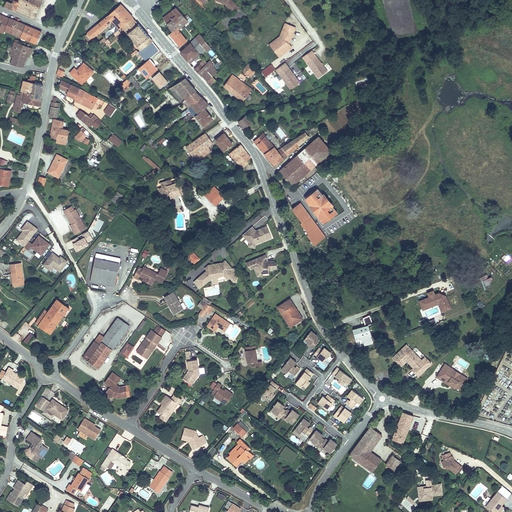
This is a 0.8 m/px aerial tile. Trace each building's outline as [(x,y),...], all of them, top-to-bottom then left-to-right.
[(34,20),(39,7),(29,2),(25,0),(15,0),(17,1),(17,0),(19,0),(17,5),(7,1),(4,6),(34,20)] [(199,0),(184,0),(182,2),(190,11),(201,2),(199,0)] [(240,7),(232,0),(228,0),(227,5),(233,13),(240,7)] [(122,27),(133,17),(122,5),(89,34),(92,37),(93,39),(112,21),(119,30),(122,27)] [(176,7),(173,9),(180,16),(183,14),(176,7)] [(169,24),(180,16),(173,9),(163,16),(169,24)] [(8,30),(13,18),(0,12),(0,28),(2,29),(3,28),(8,30)] [(179,29),(189,21),(183,14),(180,16),(169,24),(173,30),(179,29)] [(152,40),(133,17),(122,27),(142,50),(152,40)] [(18,33),(23,22),(13,18),(8,30),(18,33)] [(18,33),(23,35),(25,30),(29,31),(32,26),(23,22),(18,33)] [(285,23),(279,36),(274,40),(281,49),(290,43),(297,27),(285,23)] [(32,39),(38,28),(32,26),(29,31),(25,30),(23,35),(32,39)] [(188,40),(179,29),(173,30),(169,33),(179,47),(188,40)] [(200,34),(190,42),(200,55),(200,54),(206,50),(207,52),(212,48),(200,34)] [(107,41),(104,38),(98,44),(101,47),(107,41)] [(161,50),(152,40),(142,50),(139,52),(147,62),(150,59),(161,50)] [(281,49),(274,40),(269,44),(280,58),(293,47),(290,43),(281,49)] [(32,48),(28,46),(25,45),(24,45),(20,44),(18,43),(13,42),(11,47),(15,48),(17,47),(30,51),(32,48)] [(200,55),(190,42),(179,52),(190,64),(200,55)] [(23,65),(30,51),(17,47),(15,48),(11,47),(10,46),(7,46),(7,48),(10,49),(9,52),(13,54),(10,62),(23,65)] [(318,78),(328,71),(312,49),(302,57),(318,78)] [(145,75),(156,66),(150,59),(147,62),(139,68),(145,75)] [(214,65),(210,59),(207,62),(204,59),(194,68),(198,72),(214,66),(214,65)] [(275,69),(291,90),(301,82),(296,76),(295,76),(294,75),(295,74),(285,62),(275,69)] [(257,72),(249,63),(243,69),(251,77),(257,72)] [(83,86),(94,74),(86,66),(79,73),(75,70),(71,75),(83,86)] [(148,78),(158,69),(156,66),(145,75),(148,78)] [(218,71),(214,66),(198,72),(204,79),(207,81),(213,76),(218,71)] [(62,79),(65,73),(59,70),(57,74),(57,76),(62,79)] [(169,82),(161,72),(153,79),(162,89),(169,82)] [(30,86),(32,75),(23,73),(21,84),(30,86)] [(253,89),(233,74),(225,86),(244,101),(247,97),(251,100),(253,97),(250,94),(253,89)] [(40,91),(42,77),(32,75),(30,86),(30,89),(40,91)] [(137,82),(130,75),(127,78),(133,85),(137,82)] [(371,89),(367,75),(355,79),(358,88),(362,87),(363,92),(371,89)] [(210,85),(217,80),(213,76),(207,81),(210,85)] [(197,90),(186,77),(169,90),(176,99),(171,104),(176,110),(187,100),(191,106),(202,97),(197,92),(197,90)] [(130,87),(128,84),(130,83),(127,80),(121,85),(126,90),(130,87)] [(40,91),(30,89),(30,86),(21,84),(20,87),(17,87),(14,97),(20,99),(22,94),(38,98),(40,91)] [(69,95),(73,88),(64,84),(60,90),(69,95)] [(78,103),(83,93),(73,88),(69,95),(68,98),(78,103)] [(98,107),(91,103),(93,98),(83,93),(78,103),(78,104),(95,113),(98,107)] [(193,113),(206,102),(202,97),(191,106),(189,108),(193,113)] [(58,118),(60,109),(56,107),(57,104),(56,104),(52,102),(50,116),(58,118)] [(206,109),(210,106),(206,102),(193,113),(196,117),(197,116),(206,109)] [(154,110),(149,104),(142,109),(148,115),(154,110)] [(113,120),(118,112),(111,107),(106,115),(113,120)] [(205,126),(214,119),(206,109),(197,116),(205,126)] [(94,125),(99,118),(96,115),(95,117),(93,120),(90,118),(81,111),(78,116),(86,122),(84,124),(90,128),(92,124),(94,125)] [(244,129),(253,122),(246,114),(238,121),(238,122),(239,123),(244,129)] [(67,140),(69,131),(62,130),(64,122),(54,120),(52,130),(56,131),(55,134),(53,134),(53,138),(57,139),(57,141),(65,143),(65,139),(67,140)] [(84,142),(90,132),(84,127),(78,139),(84,142)] [(287,157),(310,137),(306,131),(286,144),(282,147),(286,152),(284,153),(287,157)] [(276,166),(287,157),(284,153),(286,152),(282,147),(286,144),(285,143),(279,148),(282,152),(280,153),(277,149),(264,132),(254,141),(276,166)] [(210,146),(214,143),(207,134),(188,148),(195,157),(197,155),(210,146)] [(234,144),(226,134),(217,141),(225,151),(234,144)] [(119,148),(124,142),(116,135),(111,140),(119,148)] [(319,135),(279,170),(294,186),(333,150),(319,135)] [(249,159),(252,157),(242,145),(231,153),(243,168),(248,164),(249,165),(252,163),(249,159)] [(201,160),(213,151),(210,146),(197,155),(201,160)] [(160,170),(140,151),(137,155),(156,173),(160,170)] [(58,178),(68,161),(57,155),(47,172),(58,178)] [(12,170),(0,168),(0,185),(9,187),(12,170)] [(39,176),(36,184),(42,186),(45,178),(39,176)] [(188,192),(185,181),(180,182),(179,180),(175,181),(174,177),(163,181),(164,186),(162,187),(165,195),(171,193),(171,196),(172,197),(177,196),(176,193),(182,191),(183,193),(188,192)] [(222,191),(217,186),(208,195),(216,203),(223,196),(220,193),(222,191)] [(165,195),(162,187),(159,188),(163,199),(171,196),(171,193),(165,195)] [(303,197),(323,223),(339,212),(333,206),(335,204),(324,192),(323,193),(318,187),(303,197)] [(116,204),(122,197),(118,193),(112,201),(116,204)] [(218,205),(225,198),(223,196),(216,203),(218,205)] [(173,201),(177,213),(186,210),(181,198),(173,201)] [(326,237),(302,201),(291,208),(315,244),(326,237)] [(85,227),(75,208),(74,209),(71,205),(62,211),(64,215),(66,214),(71,224),(69,224),(68,225),(73,234),(85,227)] [(28,239),(36,228),(33,226),(34,225),(27,219),(21,227),(24,230),(22,231),(21,231),(16,238),(24,244),(28,239)] [(253,224),(244,232),(251,240),(257,242),(262,240),(261,238),(264,237),(266,238),(273,235),(268,223),(260,227),(261,228),(260,230),(258,231),(257,228),(253,224)] [(89,231),(71,239),(76,250),(89,245),(88,241),(93,239),(89,231)] [(40,253),(49,242),(38,234),(32,242),(28,239),(24,244),(23,245),(27,248),(30,245),(40,253)] [(199,258),(187,247),(182,252),(194,263),(199,258)] [(60,255),(59,257),(58,258),(56,256),(57,255),(52,252),(43,264),(50,270),(53,266),(59,270),(67,260),(60,255)] [(253,258),(247,261),(249,266),(250,265),(251,267),(255,265),(257,270),(259,268),(263,271),(270,270),(269,268),(274,268),(274,266),(278,266),(278,261),(274,258),(269,259),(269,257),(266,252),(257,256),(257,258),(254,259),(253,258)] [(116,287),(121,263),(96,258),(91,282),(116,287)] [(208,270),(198,278),(202,283),(199,286),(200,287),(209,280),(213,279),(212,277),(220,276),(220,275),(221,275),(227,274),(228,278),(232,277),(235,281),(238,280),(237,278),(239,276),(236,273),(234,267),(233,267),(228,262),(228,263),(225,260),(222,263),(209,265),(210,267),(208,270)] [(208,270),(210,267),(209,265),(222,263),(222,261),(209,264),(206,267),(208,270)] [(22,281),(20,262),(10,263),(12,283),(22,281)] [(152,283),(157,272),(144,265),(142,268),(139,266),(134,276),(137,278),(139,274),(144,277),(146,278),(145,280),(152,283)] [(182,307),(173,290),(163,295),(168,303),(170,302),(174,312),(182,307)] [(430,296),(419,300),(422,309),(430,306),(429,305),(438,301),(441,303),(442,304),(440,305),(443,312),(452,308),(447,295),(439,292),(436,294),(434,290),(428,292),(430,296)] [(206,300),(202,298),(198,304),(201,307),(206,300)] [(304,318),(290,298),(276,306),(290,327),(304,318)] [(47,336),(68,308),(57,300),(47,313),(38,325),(38,326),(39,326),(37,327),(38,328),(37,329),(47,336)] [(208,309),(211,304),(209,303),(206,300),(201,307),(198,312),(203,315),(207,309),(208,309)] [(430,306),(422,309),(423,310),(438,304),(442,312),(443,312),(440,305),(442,304),(441,303),(438,301),(429,305),(430,306)] [(10,329),(18,332),(23,316),(26,318),(29,311),(24,309),(23,312),(19,311),(16,319),(10,317),(8,324),(12,325),(10,329)] [(38,325),(47,313),(44,310),(35,322),(38,325)] [(230,322),(215,312),(207,324),(215,330),(218,325),(224,329),(230,322)] [(357,347),(374,343),(369,325),(373,324),(370,314),(363,318),(365,325),(353,329),(357,347)] [(97,369),(128,326),(117,317),(102,337),(99,335),(95,341),(94,341),(84,354),(84,356),(82,358),(97,369)] [(434,318),(425,322),(423,318),(420,320),(423,327),(436,322),(434,318)] [(161,334),(165,328),(160,324),(158,323),(153,329),(151,327),(136,350),(144,355),(154,340),(156,342),(161,335),(161,334)] [(230,334),(234,325),(230,323),(226,332),(230,334)] [(304,339),(307,342),(310,344),(309,345),(313,348),(319,340),(316,338),(319,335),(312,329),(304,339)] [(23,341),(28,344),(34,336),(29,332),(23,341)] [(146,357),(156,342),(154,340),(144,355),(146,357)] [(126,356),(134,345),(128,341),(120,352),(126,356)] [(419,377),(432,363),(426,356),(422,359),(407,344),(393,357),(402,367),(407,362),(413,367),(411,369),(419,377)] [(259,362),(256,345),(247,346),(247,351),(246,351),(248,364),(256,362),(259,362)] [(317,357),(320,359),(323,362),(331,351),(325,346),(323,349),(319,346),(312,355),(316,358),(317,357)] [(295,359),(291,356),(282,367),(287,372),(289,369),(292,372),(296,374),(301,368),(297,365),(296,366),(294,365),(292,363),(295,359)] [(199,371),(197,357),(186,359),(187,368),(189,368),(189,370),(186,373),(186,374),(187,374),(187,375),(193,379),(199,371)] [(319,361),(317,365),(324,369),(327,366),(319,361)] [(469,378),(449,365),(445,371),(442,369),(437,377),(447,384),(449,382),(456,388),(461,390),(469,378)] [(353,379),(337,366),(332,374),(336,377),(338,374),(341,376),(339,379),(337,381),(343,385),(345,382),(348,384),(353,379)] [(23,380),(9,371),(11,370),(5,367),(0,375),(0,378),(18,389),(23,380)] [(193,379),(187,375),(187,374),(186,374),(186,373),(189,370),(189,368),(187,368),(183,375),(192,382),(193,379)] [(314,373),(308,368),(296,382),(302,387),(304,384),(307,386),(311,381),(309,380),(306,378),(309,374),(312,376),(314,373)] [(126,396),(123,385),(120,386),(113,382),(118,376),(112,372),(105,382),(110,386),(103,396),(109,400),(113,395),(114,392),(117,394),(118,398),(126,396)] [(280,385),(274,380),(262,394),(267,399),(269,396),(272,399),(276,394),(274,392),(272,390),(275,387),(277,388),(280,385)] [(227,403),(233,393),(227,389),(226,391),(226,392),(225,392),(224,392),(224,391),(224,390),(225,389),(220,386),(222,383),(218,381),(213,389),(217,391),(214,395),(227,403)] [(364,399),(352,389),(349,393),(352,396),(351,398),(349,400),(348,399),(345,402),(352,408),(355,405),(357,402),(360,404),(364,399)] [(171,408),(176,401),(178,403),(181,398),(173,393),(171,397),(166,394),(160,403),(161,404),(163,405),(159,412),(168,418),(173,410),(171,408)] [(323,395),(317,402),(327,410),(333,403),(323,395)] [(44,410),(49,403),(43,398),(38,406),(36,404),(34,406),(40,410),(41,408),(44,410)] [(281,417),(286,411),(283,408),(285,405),(278,400),(271,409),(274,412),(277,414),(276,416),(280,419),(281,417)] [(67,411),(52,401),(46,410),(54,416),(61,420),(67,411)] [(317,407),(310,402),(307,406),(314,411),(317,407)] [(338,416),(341,418),(345,421),(352,412),(345,406),(345,407),(342,405),(334,415),(337,417),(338,416)] [(291,411),(288,409),(286,411),(281,417),(285,420),(286,419),(289,421),(292,424),(300,414),(293,408),(291,411)] [(54,416),(46,410),(43,414),(51,420),(54,416)] [(415,415),(402,411),(391,440),(403,444),(415,415)] [(168,418),(159,412),(157,414),(166,421),(168,418)] [(309,435),(314,429),(311,426),(310,427),(308,426),(311,422),(305,417),(296,428),(304,435),(306,432),(309,435)] [(100,432),(94,428),(95,426),(83,418),(75,430),(93,442),(100,432)] [(243,437),(250,429),(240,420),(232,428),(243,437)] [(383,458),(371,451),(383,435),(370,425),(349,455),(373,472),(383,458)] [(197,430),(185,426),(181,439),(187,441),(190,443),(190,442),(190,441),(189,440),(186,439),(185,438),(185,437),(186,433),(187,432),(188,431),(190,431),(196,433),(197,430)] [(319,447),(325,439),(322,437),(324,434),(317,429),(309,439),(312,441),(315,444),(314,445),(318,448),(319,447)] [(207,442),(203,435),(199,437),(196,433),(190,431),(188,431),(187,432),(186,433),(185,437),(185,438),(186,439),(189,440),(190,441),(190,442),(190,443),(193,449),(207,442)] [(40,454),(43,449),(41,448),(40,442),(42,440),(31,432),(26,440),(33,445),(30,450),(27,451),(24,455),(36,464),(39,460),(42,456),(40,454)] [(245,463),(250,457),(248,455),(251,452),(248,450),(251,447),(240,438),(237,442),(238,443),(228,453),(230,454),(227,457),(237,466),(242,460),(245,463)] [(329,440),(326,438),(325,439),(319,447),(323,450),(324,449),(327,451),(330,454),(338,443),(331,438),(329,440)] [(279,456),(292,462),(297,452),(285,446),(279,456)] [(131,465),(124,460),(124,459),(112,450),(101,465),(106,468),(110,463),(119,469),(117,473),(125,479),(129,474),(126,472),(131,465)] [(71,461),(75,455),(71,451),(67,458),(71,461)] [(456,475),(463,466),(455,460),(453,455),(452,455),(450,451),(441,455),(445,466),(456,475)] [(395,470),(402,460),(392,454),(386,464),(395,470)] [(76,455),(72,460),(80,466),(84,460),(76,455)] [(158,495),(174,472),(165,467),(162,472),(160,471),(148,488),(158,495)] [(82,491),(89,480),(79,473),(72,484),(70,483),(66,489),(73,493),(77,488),(82,491)] [(417,486),(419,501),(433,500),(433,496),(443,495),(442,483),(432,484),(432,479),(425,479),(426,485),(417,486)] [(21,499),(24,494),(26,496),(32,485),(26,481),(23,485),(20,483),(21,483),(17,481),(13,487),(14,488),(11,493),(10,492),(5,500),(17,507),(21,499)] [(495,511),(502,505),(508,499),(498,491),(485,506),(491,511),(495,511)] [(109,496),(100,510),(103,511),(106,511),(115,500),(109,496)] [(74,511),(75,511),(72,510),(74,506),(65,503),(61,511),(74,511)]
